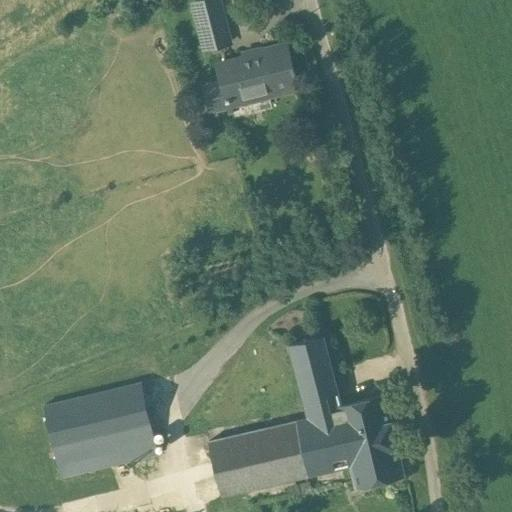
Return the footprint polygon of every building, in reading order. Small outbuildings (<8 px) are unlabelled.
[(223,0),(190,0),(204,51),(234,43),(223,0)] [(267,54),(239,61),(249,103),(277,96),(278,102),(300,97),(286,43),(265,48),(267,54)] [(249,103),(239,61),(217,67),(219,77),(200,82),(208,114),(227,109),(228,114),(235,113),(233,108),(249,103)] [(295,344),(310,410),(343,403),(328,336),(295,344)] [(159,455),(141,381),(45,404),(63,477),(159,455)] [(361,399),(379,483),(407,477),(388,393),(361,399)] [(355,488),(379,483),(361,399),(343,403),(310,410),(312,416),(209,439),(222,496),(351,467),(355,488)]
